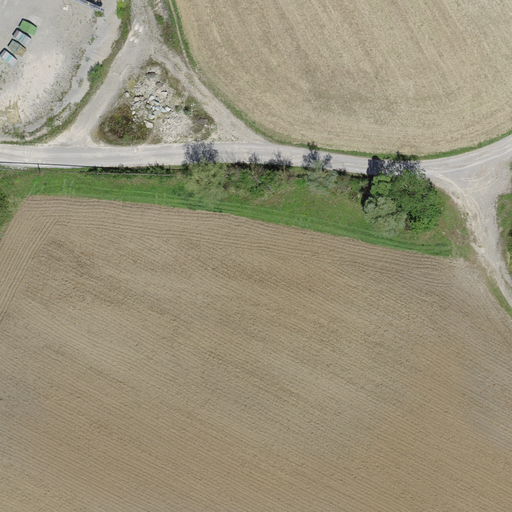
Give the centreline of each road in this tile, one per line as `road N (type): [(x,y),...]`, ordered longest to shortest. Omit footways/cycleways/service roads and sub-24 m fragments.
road 1 (track): [(462,175),(341,161),(0,159)]
road 2 (track): [(462,175),(488,254),(511,286)]
